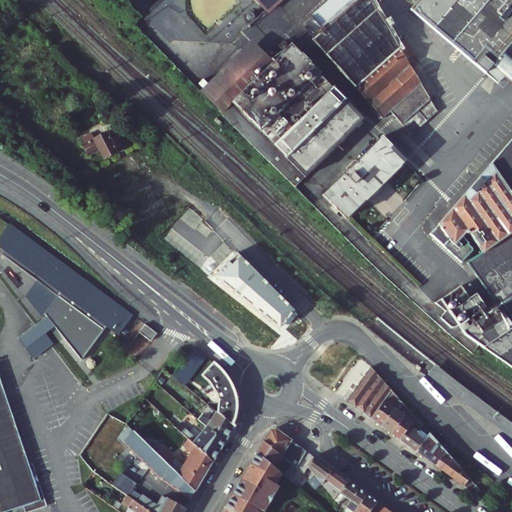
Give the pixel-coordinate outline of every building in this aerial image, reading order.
[(286,0),(254,0),(269,16),(286,0)] [(362,5),(357,0),(342,0),(303,36),(386,127),(393,121),(414,144),(440,120),(432,107),(398,51),(368,0),(362,5)] [(511,38),(511,0),(417,0),(412,7),(487,70),(511,38)] [(511,62),(511,38),(487,70),(498,79),(511,62)] [(440,101),(406,47),(398,51),(432,107),(440,101)] [(284,158),(235,110),(275,70),(254,48),(202,100),(272,170),(284,158)] [(313,87),(322,79),(294,51),(275,70),(235,110),(284,158),(309,183),(367,125),(336,94),(328,103),(313,87)] [(336,94),(322,79),(313,87),(328,103),(336,94)] [(137,112),(134,109),(129,114),(132,117),(137,112)] [(140,121),(142,123),(136,129),(149,142),(160,131),(148,118),(147,119),(145,116),(140,121)] [(98,143),(96,139),(86,143),(89,148),(87,149),(92,160),(104,154),(107,162),(121,156),(120,153),(127,149),(119,134),(98,143)] [(351,225),(409,168),(385,144),(328,201),(351,225)] [(511,147),(432,240),(462,269),(473,257),(463,248),(470,240),(482,258),(469,268),(492,302),(498,311),(493,315),(468,332),(481,349),(511,367),(511,147)] [(282,328),(296,313),(188,210),(165,238),(282,328)] [(124,339),(138,320),(14,229),(0,247),(10,254),(6,260),(43,287),(62,301),(49,319),(87,365),(113,330),(124,339)] [(34,299),(49,319),(62,301),(43,287),(34,299)] [(473,300),(465,289),(441,304),(460,332),(486,314),(485,313),(489,310),(487,306),(480,296),(473,300)] [(498,311),(492,302),(487,306),(489,310),(493,315),(498,311)] [(157,334),(145,325),(139,333),(151,342),(157,334)] [(204,369),(209,362),(197,353),(192,360),(204,369)] [(192,360),(184,354),(178,362),(186,368),(192,360)] [(177,380),(188,390),(204,369),(192,360),(186,368),(177,380)] [(511,422),(497,412),(473,394),(435,365),(428,373),(435,379),(446,388),(450,391),(489,420),(499,428),(511,437),(511,422)] [(224,379),(216,367),(211,374),(228,386),(224,379)] [(0,506),(1,511),(10,511),(24,508),(42,502),(30,466),(0,372),(0,506)] [(228,386),(211,374),(204,380),(211,387),(215,394),(218,403),(219,417),(235,430),(239,408),(228,386)] [(375,376),(368,383),(362,390),(348,406),(357,412),(359,408),(367,414),(364,418),(372,424),(387,406),(391,401),(394,398),(375,376)] [(383,431),(403,408),(394,398),(391,401),(387,406),(372,424),(383,431)] [(359,408),(357,412),(364,418),(367,414),(359,408)] [(401,415),(405,410),(403,408),(383,431),(393,439),(407,421),(401,415)] [(219,417),(217,415),(206,432),(225,449),(234,433),(235,430),(219,417)] [(113,416),(93,443),(84,455),(96,474),(126,432),(113,416)] [(411,417),(410,418),(407,421),(393,439),(401,445),(412,431),(418,424),(411,417)] [(427,444),(412,431),(401,445),(417,456),(427,444)] [(187,434),(183,438),(190,444),(213,468),(225,449),(206,432),(198,444),(187,434)] [(279,435),(273,436),(266,447),(287,462),(292,466),(301,472),(311,458),(279,435)] [(145,446),(137,438),(127,449),(162,484),(173,473),(167,468),(150,451),(145,446)] [(157,444),(152,439),(145,446),(150,451),(155,446),(157,444)] [(431,439),(429,441),(427,444),(417,456),(436,470),(447,457),(431,439)] [(184,451),(192,458),(177,477),(197,497),(213,468),(190,444),(184,451)] [(160,450),(155,446),(150,451),(167,468),(175,460),(162,448),(160,450)] [(287,462),(266,447),(258,459),(276,472),(282,464),(284,465),(287,462)] [(470,483),(447,457),(436,470),(464,490),(470,483)] [(269,492),(248,476),(231,505),(227,511),(228,511),(268,511),(280,491),(278,489),(283,479),(258,459),(253,468),(275,485),(269,492)] [(335,475),(316,462),(309,471),(324,489),(335,475)] [(30,466),(42,502),(24,508),(25,511),(33,511),(47,508),(33,465),(30,466)] [(292,484),(300,473),(301,472),(292,466),(284,478),(292,484)] [(275,485),(253,468),(248,476),(269,492),(275,485)] [(177,477),(173,473),(162,484),(182,499),(192,504),(197,497),(177,477)] [(298,489),(306,477),(300,473),(292,484),(298,489)] [(335,475),(324,489),(337,504),(351,486),(335,475)] [(351,486),(337,504),(343,511),(348,511),(362,494),(351,486)] [(362,494),(348,511),(360,511),(370,500),(362,494)] [(139,499),(133,496),(130,500),(146,511),(183,511),(168,502),(167,504),(164,502),(159,509),(141,497),(139,499)] [(130,511),(146,511),(130,500),(125,507),(130,511)] [(370,500),(360,511),(375,511),(379,507),(370,500)]
